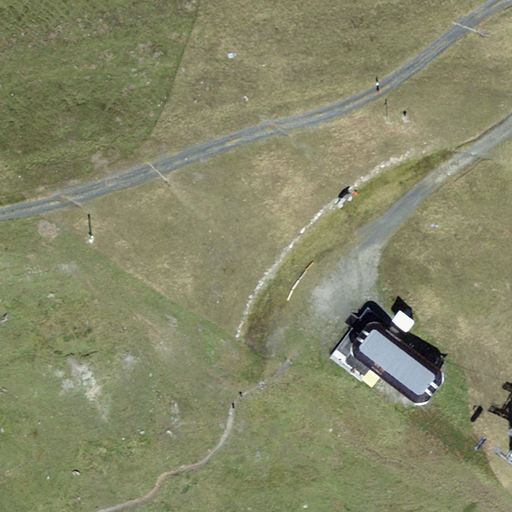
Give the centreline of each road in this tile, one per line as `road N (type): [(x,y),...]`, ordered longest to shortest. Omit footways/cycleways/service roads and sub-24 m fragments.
road 1 (track): [(504,0),(396,77),(333,110),(0,211)]
road 2 (track): [(330,304),(378,230),(511,119)]
